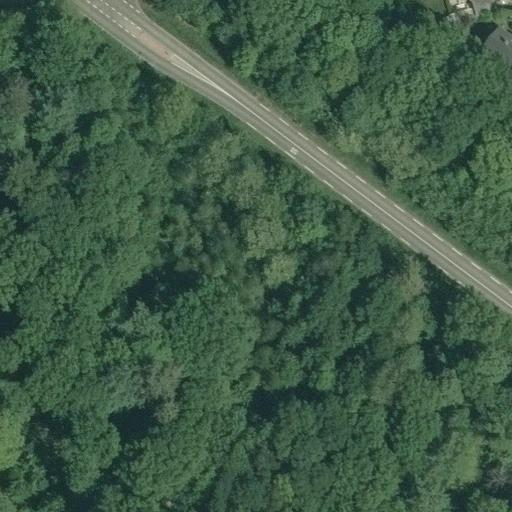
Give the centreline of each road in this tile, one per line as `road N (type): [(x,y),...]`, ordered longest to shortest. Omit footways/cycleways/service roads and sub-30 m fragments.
road 1 (primary): [(511,310),(102,2)]
road 2 (residential): [(511,153),(394,66),(380,49),(369,0)]
